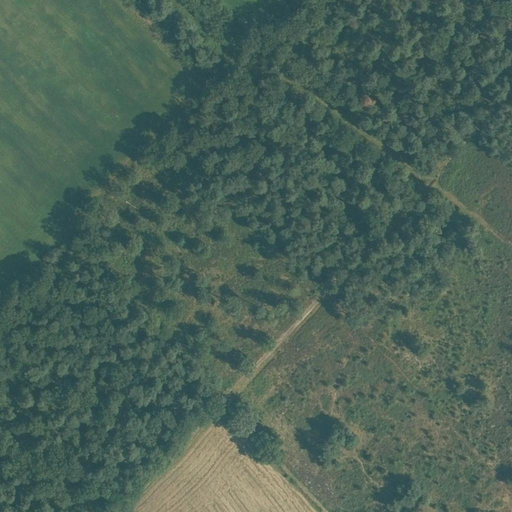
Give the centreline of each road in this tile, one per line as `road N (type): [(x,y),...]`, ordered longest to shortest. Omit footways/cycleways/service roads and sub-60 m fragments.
road 1 (track): [(427,178),(109,511)]
road 2 (track): [(297,0),(294,46),(303,80),(511,242)]
road 3 (track): [(89,511),(0,416)]
